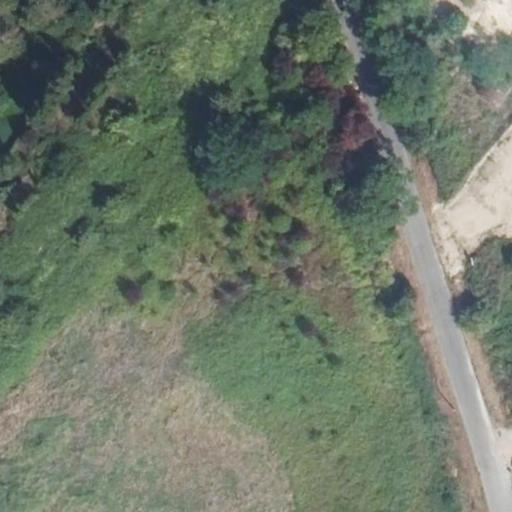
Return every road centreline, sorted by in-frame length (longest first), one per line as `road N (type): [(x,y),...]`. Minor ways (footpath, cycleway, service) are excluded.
road 1 (residential): [(432,272),(344,0)]
road 2 (unclassified): [(508,511),(432,272)]
